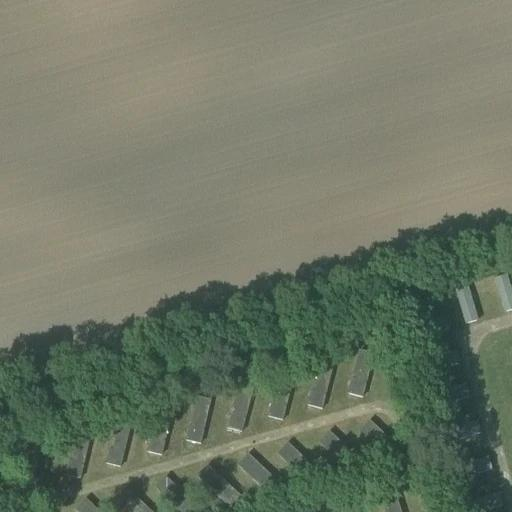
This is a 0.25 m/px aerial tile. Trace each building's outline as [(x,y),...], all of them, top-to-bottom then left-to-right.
[(347,393),(362,398),(373,361),(357,357),(347,393)] [(309,406),(324,408),(328,373),(314,371),(309,406)] [(241,432),(253,394),(239,389),(226,428),(241,432)] [(212,396),(197,392),(186,439),(200,443),(212,396)] [(105,462),(120,467),(131,429),(116,424),(105,462)] [(213,501),(228,490),(211,465),(195,476),(213,501)]
